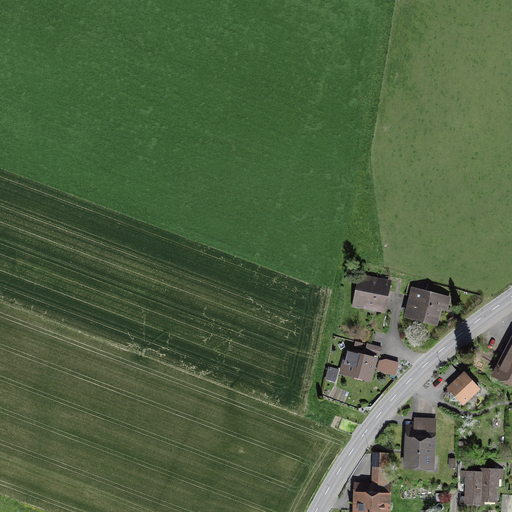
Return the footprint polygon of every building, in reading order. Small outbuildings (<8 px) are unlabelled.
[(383,309),(388,283),(387,283),(387,285),(378,283),(378,281),(362,278),(357,302),(366,304),(366,306),(383,309)] [(447,305),(449,299),(416,291),(411,310),(421,313),(420,318),(435,321),(440,304),(447,305)] [(381,348),(367,344),(365,352),(379,355),(381,348)] [(511,348),(498,375),(511,381),(511,348)] [(370,379),(375,359),(349,353),(346,362),(343,361),(341,372),(370,379)] [(395,375),(398,363),(385,359),(385,362),(380,361),(377,371),(395,375)] [(469,378),(464,373),(461,376),(451,365),(440,375),(450,386),(448,388),(450,390),(450,401),(461,401),(463,404),(479,389),(474,384),(476,382),(471,376),(469,378)] [(338,370),(329,368),(326,378),(335,381),(338,370)] [(429,466),(431,428),(434,428),(434,419),(415,418),(414,427),(411,427),(409,465),(429,466)] [(387,469),(388,453),(377,453),(377,469),(387,469)] [(481,498),(482,470),(482,468),(479,468),(479,470),(480,470),(480,474),(467,473),(467,471),(461,470),(460,484),(466,484),(466,496),(461,496),(461,500),(481,501),(481,498)] [(502,487),(503,471),(482,470),(481,498),(496,498),(497,486),(502,487)] [(358,511),(383,511),(384,498),(387,498),(387,495),(385,495),(385,485),(360,484),(358,511)]
